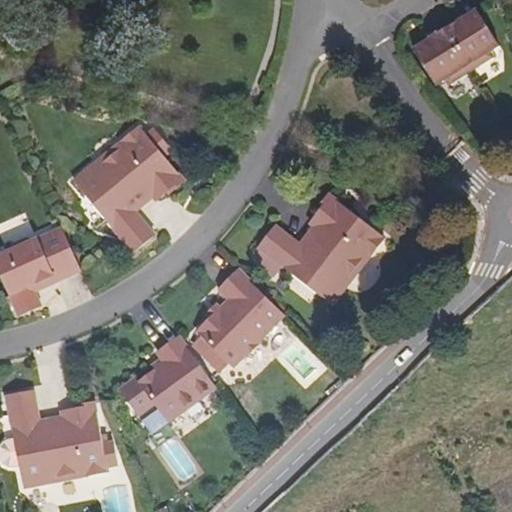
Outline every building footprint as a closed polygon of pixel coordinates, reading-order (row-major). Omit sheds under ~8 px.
[(452,39),(478,80),(499,66),(496,61),(505,54),(482,19),(452,39)] [(455,94),(478,80),(452,39),(450,37),(436,46),(437,48),(419,59),(442,95),(451,89),(455,94)] [(75,181),(134,253),(155,235),(136,212),(148,202),(144,197),(150,192),(154,197),(157,201),(169,191),(171,193),(186,181),(141,127),(122,142),(126,146),(100,167),(96,163),(75,181)] [(126,146),(122,142),(96,163),(100,167),(126,146)] [(154,197),(150,192),(144,197),(148,202),(154,197)] [(279,229),(262,251),(265,253),(257,262),(278,279),(286,269),(336,307),(353,285),(349,282),(370,255),(374,259),(388,240),(332,197),(321,212),(323,213),(314,226),(318,229),(323,233),(318,239),(313,235),(303,247),(279,229)] [(13,251),(0,256),(0,271),(20,316),(42,306),(35,290),(33,286),(39,283),(41,287),(55,280),(56,283),(82,271),(63,228),(33,242),(28,240),(15,246),(13,251)] [(323,233),(318,229),(313,235),(318,239),(323,233)] [(353,285),(374,259),(370,255),(349,282),(353,285)] [(200,346),(231,377),(249,359),(250,360),(265,344),(264,343),(289,318),(243,274),(224,293),(234,303),(225,313),(215,322),(202,336),(206,340),(200,346)] [(225,313),(221,309),(212,319),(215,322),(225,313)] [(158,407),(172,426),(220,391),(183,340),(161,356),(165,362),(168,365),(157,373),(159,375),(143,386),(127,398),(142,419),(158,407)] [(229,379),(231,377),(200,346),(197,348),(229,379)] [(155,369),(157,373),(168,365),(165,362),(155,369)] [(123,393),(127,398),(143,386),(139,381),(123,393)] [(36,394),(9,399),(17,442),(23,473),(27,491),(54,486),(53,481),(86,474),(87,479),(111,475),(97,405),(79,409),(79,412),(64,415),(65,420),(66,426),(59,428),(57,421),(42,424),(36,394)] [(23,473),(17,442),(10,444),(6,447),(2,450),(0,452),(0,457),(2,470),(7,471),(11,473),(16,475),(23,473)] [(86,474),(53,481),(54,486),(87,479),(86,474)]
